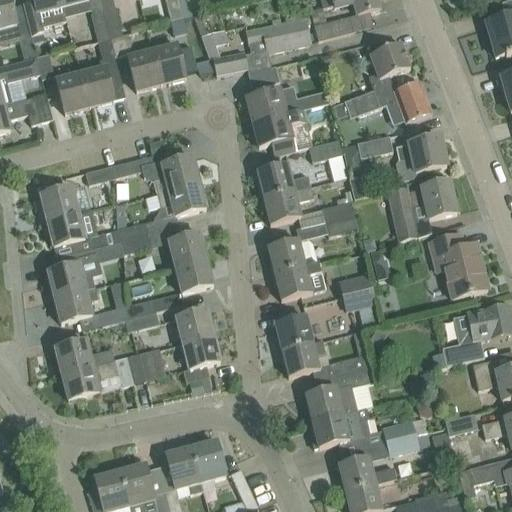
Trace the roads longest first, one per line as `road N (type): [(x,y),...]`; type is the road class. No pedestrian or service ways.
road 1 (residential): [(255,430),(223,150),(206,124),(165,122),(0,171)]
road 2 (residential): [(511,240),(423,0)]
road 3 (residential): [(255,430),(221,411),(64,445)]
